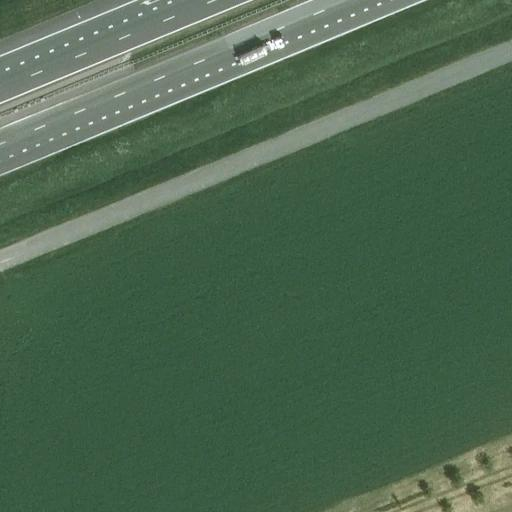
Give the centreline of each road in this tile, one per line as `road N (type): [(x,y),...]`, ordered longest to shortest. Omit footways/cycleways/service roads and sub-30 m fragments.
road 1 (unclassified): [(0,261),(511,49)]
road 2 (motorway): [(0,144),(351,0)]
road 3 (motorway): [(214,0),(0,88)]
